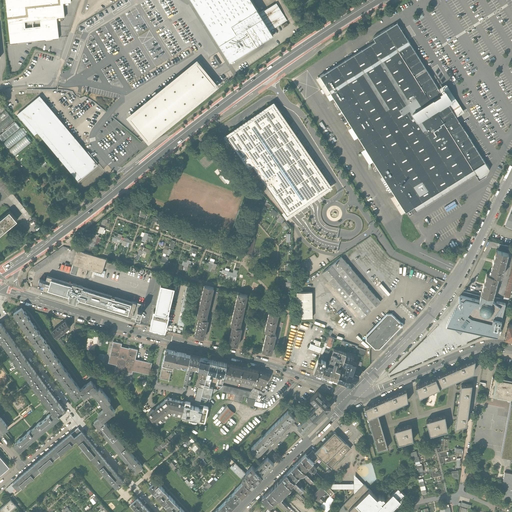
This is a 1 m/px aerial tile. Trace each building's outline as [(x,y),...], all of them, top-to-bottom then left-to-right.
[(7,0),(12,44),(62,38),(60,17),(67,17),(66,4),(73,4),(73,0),(7,0)] [(183,0),(187,3),(191,1),(230,62),(289,25),(277,4),(260,14),(250,0),(183,0)] [(167,61),(138,14),(120,24),(149,72),(167,61)] [(376,43),(321,78),(331,93),(342,111),(406,212),(473,170),(479,179),(486,175),(489,168),(466,133),(456,117),(445,98),(438,88),(410,43),(401,29),(397,22),(372,37),(376,43)] [(196,60),(127,118),(149,144),(218,86),(196,60)] [(446,84),(438,88),(448,104),(456,117),(464,112),(456,99),(446,84)] [(43,97),(20,114),(77,184),(99,164),(43,97)] [(0,136),(16,156),(33,142),(0,102),(0,136)] [(252,165),(287,216),(290,214),(294,212),(298,208),(303,205),(307,203),(310,200),(315,197),(319,194),(330,187),(273,104),(263,111),(250,120),(240,127),(226,136),(248,168),(252,165)] [(32,217),(0,177),(0,185),(28,220),(32,217)] [(273,208),(270,212),(275,216),(279,212),(273,208)] [(0,235),(18,221),(10,211),(0,219),(0,235)] [(282,215),(277,219),(282,223),(286,219),(282,215)] [(253,231),(248,230),(243,253),(251,255),(254,239),(251,239),(253,231)] [(147,242),(148,239),(151,239),(153,234),(146,231),(142,240),(147,242)] [(119,233),(119,235),(115,235),(114,240),(122,242),(123,233),(119,233)] [(131,247),(133,239),(125,237),(123,244),(131,247)] [(166,244),(161,263),(168,265),(171,256),(167,255),(170,245),(166,244)] [(150,252),(152,249),(141,245),(136,258),(140,260),(143,251),(147,253),(147,251),(150,252)] [(69,248),(63,246),(32,268),(35,272),(69,248)] [(508,252),(497,249),(490,273),(499,276),(502,276),(508,252)] [(78,250),(70,272),(85,277),(88,268),(102,273),(107,259),(78,250)] [(362,319),(381,303),(341,256),(322,272),(362,319)] [(208,270),(216,272),(218,263),(215,262),(216,258),(211,257),(208,270)] [(184,264),(185,264),(185,269),(193,269),(193,260),(184,260),(184,264)] [(230,271),(230,269),(224,267),(222,277),(235,280),(238,269),(235,269),(234,272),(230,271)] [(493,298),(499,276),(490,273),(487,272),(481,295),(493,298)] [(47,280),(40,278),(39,283),(45,284),(43,290),(69,298),(69,301),(77,303),(78,301),(112,311),(139,319),(140,317),(141,317),(144,306),(143,305),(143,303),(48,275),(47,280)] [(175,285),(161,282),(155,309),(154,309),(150,327),(166,330),(170,313),(168,313),(175,285)] [(187,325),(192,286),(185,285),(180,324),(187,325)] [(200,300),(210,303),(214,287),(204,285),(200,300)] [(300,316),(315,316),(314,291),(299,291),(300,316)] [(238,293),(234,309),(244,311),(248,295),(238,293)] [(505,304),(496,302),(496,304),(492,301),(493,298),(481,295),(479,300),(460,295),(459,295),(459,296),(458,296),(458,297),(458,298),(458,299),(459,299),(463,300),(458,306),(454,311),(449,318),(446,325),(456,327),(454,329),(457,332),(461,334),(465,329),(470,330),(480,332),(490,334),(492,335),(497,336),(505,304)] [(198,317),(207,319),(210,303),(200,300),(196,316),(198,317)] [(33,340),(41,334),(21,306),(13,312),(18,319),(28,333),(33,340)] [(241,327),(244,311),(234,309),(231,325),(232,325),(241,327)] [(265,331),(267,332),(275,334),(280,314),(270,312),(265,331)] [(391,314),(387,314),(366,335),(366,339),(373,346),(375,347),(379,348),(401,326),(400,322),(391,314)] [(207,319),(198,317),(194,334),(205,337),(209,319),(207,319)] [(65,321),(52,331),(57,338),(60,336),(71,327),(65,321)] [(21,350),(16,343),(6,329),(0,322),(0,338),(13,356),(21,350)] [(242,327),(241,327),(232,325),(228,343),(238,346),(242,327)] [(277,334),(275,334),(267,332),(262,352),(272,354),(277,334)] [(54,368),(62,363),(41,334),(33,340),(38,347),(48,361),(54,368)] [(326,345),(329,336),(326,335),(321,347),(319,353),(322,354),(326,345)] [(66,344),(60,336),(57,338),(64,346),(66,344)] [(330,336),(329,336),(326,345),(331,347),(334,338),(330,336)] [(135,359),(137,350),(128,348),(128,349),(121,347),(121,344),(113,342),(108,364),(116,365),(114,373),(123,375),(123,372),(132,374),(132,370),(150,374),(152,363),(135,359)] [(310,343),(308,349),(319,353),(321,347),(310,343)] [(365,350),(356,347),(354,353),(363,356),(365,350)] [(175,363),(176,363),(189,366),(191,355),(179,352),(166,349),(160,377),(169,379),(171,369),(173,370),(175,363)] [(42,379),(37,372),(26,357),(21,350),(13,356),(33,385),(42,379)] [(339,361),(342,362),(345,353),(338,350),(337,354),(334,361),(337,361),(338,362),(339,361)] [(332,352),(328,363),(333,364),(334,361),(337,354),(332,352)] [(344,371),(340,370),(336,379),(344,382),(352,360),(353,355),(351,354),(345,353),(342,362),(347,364),(344,371)] [(199,368),(201,357),(191,355),(189,366),(185,381),(190,382),(194,367),(199,368)] [(205,382),(211,359),(201,357),(199,368),(204,369),(204,370),(203,371),(200,381),(205,382)] [(318,358),(313,371),(320,374),(324,364),(325,360),(318,358)] [(474,358),(414,383),(417,395),(473,371),(474,358)] [(213,371),(217,372),(219,361),(211,359),(205,382),(210,383),(213,371)] [(352,360),(344,382),(351,384),(352,384),(359,376),(352,373),(356,361),(352,360)] [(223,384),(225,374),(228,363),(219,361),(217,372),(220,373),(218,383),(223,384)] [(334,361),(333,364),(328,376),(336,379),(340,370),(334,368),(337,361),(334,361)] [(79,390),(80,389),(62,363),(54,368),(59,376),(70,391),(75,398),(82,394),(79,390)] [(241,378),(244,367),(228,363),(225,374),(241,378)] [(327,365),(324,364),(320,374),(328,376),(333,364),(328,363),(327,365)] [(260,371),(244,367),(241,378),(257,382),(260,371)] [(260,371),(257,382),(263,384),(265,385),(266,386),(270,375),(260,371)] [(511,378),(493,375),(490,396),(511,400),(502,452),(511,453),(511,378)] [(55,415),(56,414),(63,409),(58,401),(47,386),(42,379),(33,385),(53,412),(55,415)] [(103,421),(104,420),(115,411),(109,402),(111,400),(101,387),(98,389),(91,380),(80,389),(79,390),(82,394),(84,397),(90,392),(92,390),(99,399),(106,407),(104,409),(98,414),(100,417),(103,421)] [(210,383),(205,382),(204,388),(203,393),(211,395),(214,384),(210,383)] [(255,387),(251,391),(249,397),(248,404),(254,406),(256,399),(260,401),(264,391),(263,391),(265,385),(263,384),(257,382),(255,387)] [(472,382),(460,382),(454,426),(466,423),(472,382)] [(222,385),(221,391),(249,397),(251,391),(222,385)] [(204,388),(199,386),(195,404),(204,404),(203,393),(204,388)] [(363,406),(376,452),(388,448),(377,412),(408,400),(406,387),(363,406)] [(311,413),(318,420),(330,407),(330,404),(317,392),(310,399),(317,407),(311,413)] [(171,414),(182,417),(185,406),(183,405),(184,402),(168,398),(147,415),(156,427),(171,414)] [(186,403),(185,406),(182,417),(205,422),(208,408),(204,407),(203,411),(199,410),(200,408),(192,406),(192,404),(186,403)] [(234,413),(226,406),(217,417),(225,424),(234,413)] [(66,412),(63,409),(56,414),(59,417),(66,412)] [(288,410),(276,422),(284,430),(296,417),(288,410)] [(47,417),(44,419),(50,426),(59,418),(59,417),(56,414),(55,415),(53,412),(50,415),(49,414),(47,416),(47,417)] [(318,420),(311,413),(297,427),(304,434),(318,420)] [(444,413),(424,419),(429,434),(447,429),(444,413)] [(0,415),(0,432),(8,427),(0,415)] [(103,421),(100,417),(94,421),(99,428),(110,440),(120,453),(131,466),(136,472),(143,467),(104,420),(103,421)] [(38,425),(34,427),(40,434),(50,426),(44,419),(40,423),(39,422),(37,424),(38,425)] [(271,442),(284,430),(276,422),(264,435),(271,442)] [(410,423),(393,428),(397,445),(413,440),(410,423)] [(28,433),(24,436),(29,443),(40,434),(34,427),(31,430),(30,430),(27,432),(28,433)] [(71,433),(74,437),(81,431),(78,427),(71,433)] [(175,430),(158,445),(161,450),(174,438),(173,436),(177,432),(175,430)] [(76,440),(95,462),(102,456),(97,450),(86,437),(81,431),(74,437),(76,440)] [(56,446),(51,450),(56,456),(60,453),(61,454),(62,453),(63,452),(62,451),(70,445),(70,446),(72,445),(73,444),(72,443),(76,440),(74,437),(71,433),(66,437),(56,446)] [(335,433),(315,453),(320,458),(327,465),(331,469),(351,450),(346,445),(335,433)] [(259,455),(271,442),(264,435),(251,447),(259,455)] [(19,450),(29,443),(24,436),(20,439),(19,438),(17,440),(18,441),(14,444),(19,450)] [(191,445),(198,452),(201,449),(195,442),(191,445)] [(53,460),(56,456),(51,450),(46,454),(37,462),(32,466),(38,473),(41,470),(41,471),(43,470),(44,469),(43,468),(50,462),(51,462),(52,461),(53,460)] [(418,450),(412,452),(417,473),(423,471),(418,450)] [(313,451),(308,455),(314,462),(315,463),(320,458),(315,453),(313,451)] [(306,453),(302,457),(310,466),(315,471),(317,469),(312,464),(314,462),(308,455),(306,453)] [(238,474),(243,470),(228,455),(223,460),(238,474)] [(0,474),(9,467),(0,456),(0,474)] [(107,462),(102,456),(95,462),(116,487),(123,481),(118,475),(107,462)] [(256,469),(264,477),(276,465),(268,457),(256,469)] [(302,457),(297,462),(311,476),(313,474),(308,468),(310,466),(302,457)] [(297,462),(291,468),(300,476),(302,474),(304,474),(306,475),(306,477),(311,482),(314,479),(311,476),(297,462)] [(34,476),(38,473),(32,466),(27,470),(17,479),(13,483),(17,487),(18,489),(22,486),(23,487),(24,486),(25,485),(25,484),(32,478),(33,477),(34,477),(34,476)] [(253,466),(246,473),(257,483),(264,477),(256,469),(253,466)] [(291,468),(287,472),(301,486),(303,484),(297,478),(300,476),(291,468)] [(238,474),(244,480),(252,488),(257,483),(246,473),(243,470),(238,474)] [(287,472),(282,477),(291,485),(293,484),(301,492),(304,489),(301,486),(287,472)] [(511,473),(505,472),(501,497),(511,499),(511,473)] [(364,486),(353,476),(354,485),(354,490),(354,495),(364,486)] [(209,487),(215,480),(212,477),(206,484),(209,487)] [(270,489),(280,498),(282,496),(292,486),(291,485),(282,477),(272,487),(270,489)] [(418,480),(423,495),(428,493),(423,478),(418,480)] [(235,489),(236,490),(243,497),(252,488),(244,480),(235,489)] [(149,487),(160,499),(167,492),(157,481),(149,487)] [(13,483),(6,489),(10,493),(17,487),(13,483)] [(324,484),(321,488),(326,493),(330,497),(334,494),(331,491),(328,488),(324,484)] [(354,495),(337,511),(374,511),(378,509),(381,511),(389,511),(401,501),(400,499),(404,494),(398,488),(394,493),(384,503),(382,501),(386,497),(385,496),(383,496),(382,495),(380,496),(378,498),(370,489),(369,490),(364,486),(354,495)] [(321,488),(310,498),(316,503),(326,493),(321,488)] [(266,493),(276,502),(278,500),(278,501),(278,503),(285,510),(289,506),(280,498),(270,489),(266,493)] [(229,511),(243,497),(236,490),(222,504),(229,511)] [(160,499),(170,511),(178,504),(167,492),(160,499)] [(271,507),(276,502),(266,493),(262,497),(271,507)] [(131,503),(138,511),(144,511),(148,509),(137,497),(131,503)] [(330,497),(320,507),(325,511),(326,511),(336,503),(330,497)] [(1,508),(5,511),(9,511),(17,506),(11,499),(4,506),(1,508)] [(461,502),(460,511),(466,511),(467,507),(470,507),(470,503),(461,502)]
